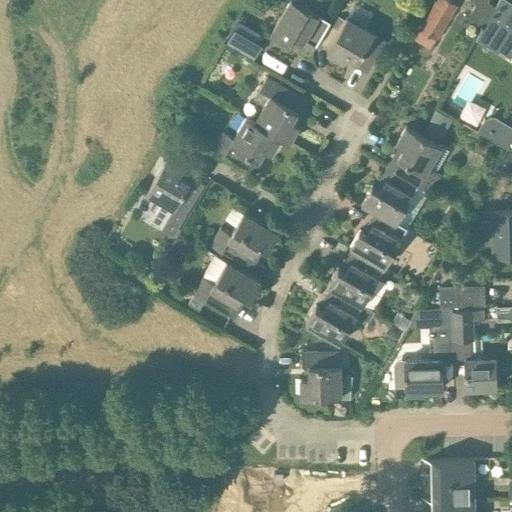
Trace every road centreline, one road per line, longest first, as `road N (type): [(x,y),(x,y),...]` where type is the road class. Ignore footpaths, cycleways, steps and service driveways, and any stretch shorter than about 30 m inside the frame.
road 1 (residential): [(390,431),(297,434),(273,417),(271,341),(306,225)]
road 2 (residential): [(306,225),(366,118),(315,88)]
road 3 (residential): [(124,511),(103,474),(79,466),(0,470)]
road 4 (residential): [(390,431),(511,427)]
